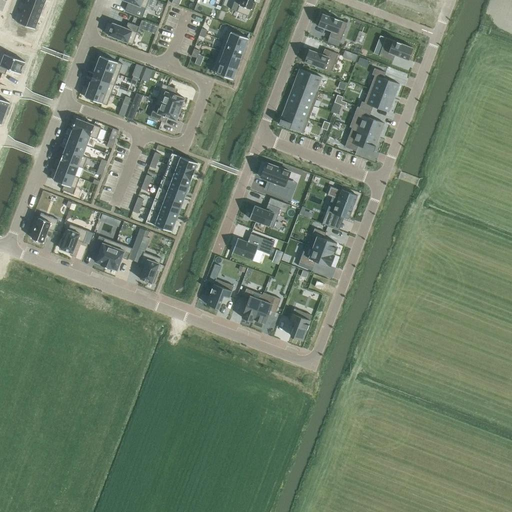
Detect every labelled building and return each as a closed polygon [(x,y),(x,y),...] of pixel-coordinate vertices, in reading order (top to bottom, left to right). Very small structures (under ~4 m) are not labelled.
[(26,0),(26,2),(43,8),(46,0),(26,0)] [(123,0),(134,4),(132,10),(144,14),(149,0),(123,0)] [(234,0),(231,10),(249,16),(255,0),(234,0)] [(26,2),(22,12),(39,19),(43,8),(26,2)] [(22,12),(18,23),(35,29),(39,19),(22,12)] [(323,13),(318,26),(331,31),(329,37),(333,38),(341,41),(348,23),(323,13)] [(113,23),(108,35),(133,44),(140,27),(128,22),(126,28),(113,23)] [(226,31),(222,41),(245,49),(249,40),(226,31)] [(386,37),(379,56),(393,61),(395,55),(409,60),(413,48),(386,37)] [(333,38),(331,44),(339,46),(341,41),(333,38)] [(222,41),(219,51),(241,60),(245,49),(222,41)] [(309,49),(305,62),(332,72),(339,54),(325,49),(323,54),(309,49)] [(219,51),(215,61),(237,70),(241,60),(219,51)] [(0,65),(0,72),(5,74),(7,69),(21,74),(25,61),(5,54),(1,65),(0,65)] [(100,56),(96,66),(119,75),(123,64),(100,56)] [(215,61),(211,71),(233,80),(237,70),(215,61)] [(96,66),(93,76),(115,85),(119,75),(96,66)] [(375,75),(370,89),(394,98),(400,84),(384,78),(386,72),(375,68),(372,74),(375,75)] [(300,69),(294,83),(319,92),(317,91),(322,77),(300,69)] [(93,76),(89,86),(111,95),(115,85),(93,76)] [(294,83),(289,96),(314,106),(319,92),(294,83)] [(163,84),(157,100),(181,110),(185,98),(172,94),(174,88),(163,84)] [(89,86),(85,97),(107,105),(111,95),(89,86)] [(358,106),(357,107),(371,112),(373,106),(389,112),(394,98),(370,89),(365,102),(362,101),(360,107),(358,106)] [(289,96),(284,110),(309,119),(314,106),(289,96)] [(157,100),(150,117),(162,121),(164,116),(177,121),(181,110),(157,100)] [(357,107),(350,126),(380,137),(385,123),(369,117),(371,112),(357,107)] [(284,110),(279,124),(304,133),(309,119),(284,110)] [(77,118),(72,129),(97,138),(101,127),(77,118)] [(352,128),(345,147),(357,151),(359,145),(374,151),(380,137),(350,126),(350,127),(352,128)] [(72,130),(69,139),(87,146),(90,136),(97,139),(97,138),(72,129),(72,130)] [(69,139),(65,149),(87,158),(87,157),(83,156),(87,146),(69,139)] [(65,149),(61,160),(83,168),(87,158),(65,149)] [(172,153),(168,165),(194,174),(198,163),(172,153)] [(61,160),(57,170),(80,178),(75,176),(79,167),(83,168),(61,160)] [(291,172),(266,163),(261,177),(270,181),(267,190),(287,198),(291,188),(285,186),(291,172)] [(168,165),(164,176),(189,186),(191,180),(191,181),(194,174),(168,165)] [(57,170),(53,180),(65,184),(62,190),(74,194),(76,188),(80,178),(57,170)] [(164,176),(159,187),(185,197),(189,186),(164,176)] [(324,219),(322,224),(332,228),(337,214),(349,219),(358,195),(342,189),(341,190),(331,186),(327,195),(338,199),(333,212),(327,210),(324,219)] [(159,187),(155,198),(181,208),(185,197),(159,187)] [(155,198),(151,210),(177,219),(181,208),(155,198)] [(283,202),(270,198),(268,204),(281,208),(283,202)] [(255,205),(250,218),(273,227),(281,208),(268,204),(266,209),(255,205)] [(151,210),(146,221),(172,231),(177,219),(151,210)] [(41,213),(32,238),(44,242),(49,229),(54,231),(59,220),(41,213)] [(109,216),(103,214),(100,219),(107,222),(109,216)] [(70,224),(61,249),(73,254),(78,240),(84,242),(85,241),(88,231),(70,224)] [(146,230),(140,228),(133,248),(129,258),(135,260),(138,250),(146,230)] [(306,244),(335,255),(333,254),(337,243),(324,238),(326,233),(315,228),(309,244),(306,244)] [(94,233),(88,231),(85,241),(90,243),(94,233)] [(238,238),(232,252),(253,260),(257,249),(270,254),(275,242),(251,234),(248,242),(238,238)] [(99,236),(95,247),(100,249),(96,262),(101,264),(101,265),(106,267),(116,242),(99,236)] [(116,242),(106,267),(112,269),(112,268),(118,270),(123,258),(128,260),(129,258),(133,248),(116,242)] [(306,244),(300,261),(313,266),(316,261),(331,266),(335,255),(306,244)] [(144,252),(138,250),(135,260),(134,261),(140,263),(144,252)] [(144,252),(140,263),(145,266),(140,279),(152,283),(162,259),(144,252)] [(212,269),(219,272),(221,266),(214,263),(212,269)] [(216,279),(207,304),(219,309),(224,295),(230,297),(234,286),(216,279)] [(317,281),(315,287),(322,289),(325,284),(317,281)] [(248,302),(242,317),(253,321),(264,292),(263,294),(246,288),(242,300),(248,302)] [(264,292),(253,321),(254,322),(255,319),(265,323),(270,311),(276,313),(281,299),(264,292)] [(294,309),(290,320),(296,322),(291,336),(303,340),(312,315),(294,309)]
